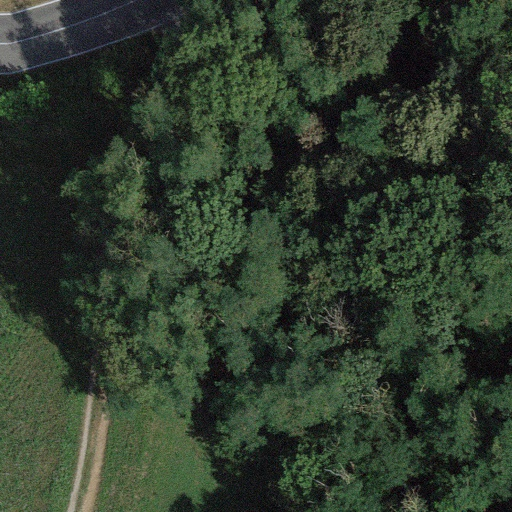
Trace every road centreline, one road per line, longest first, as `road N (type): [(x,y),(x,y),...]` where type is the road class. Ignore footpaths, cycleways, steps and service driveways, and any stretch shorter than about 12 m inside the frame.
road 1 (track): [(73,511),(84,478),(103,297),(198,43),(183,0)]
road 2 (tertiary): [(138,0),(0,46)]
